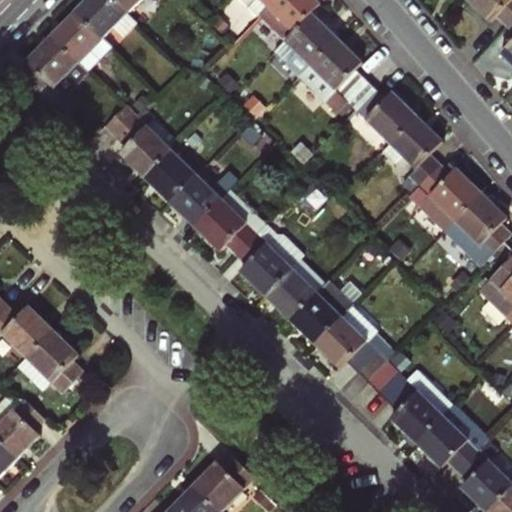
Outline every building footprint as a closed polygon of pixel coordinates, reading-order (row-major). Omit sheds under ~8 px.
[(115,0),(91,0),(79,14),(109,43),(133,18),(115,0)] [(115,0),(133,18),(149,0),(115,0)] [(246,0),(264,18),(273,9),(280,0),(246,0)] [(322,0),(280,0),(273,9),(264,18),(290,42),(299,34),(317,15),(327,4),(322,0)] [(511,0),(469,0),(495,24),(500,19),(510,28),(511,25),(511,0)] [(109,43),(79,14),(56,36),(87,66),(97,76),(119,52),(109,43)] [(299,34),(290,42),(317,68),(343,41),(317,15),(299,34)] [(87,66),(56,36),(19,74),(53,107),(65,96),(62,93),(87,66)] [(317,68),(305,79),(328,102),(341,92),(360,72),(368,64),(343,41),(317,68)] [(351,102),(370,81),(360,72),(341,92),(351,102)] [(380,90),(370,81),(351,102),(360,111),(380,90)] [(390,101),(380,90),(360,111),(396,146),(422,118),(397,94),(390,101)] [(114,121),(126,132),(139,117),(128,107),(114,121)] [(139,117),(126,132),(133,138),(122,150),(150,177),(175,152),(139,117)] [(396,146),(385,157),(397,167),(407,157),(424,173),(416,180),(425,189),(446,167),(438,160),(451,146),(422,118),(396,146)] [(175,152),(150,177),(174,201),(199,175),(175,152)] [(446,167),(425,189),(434,198),(424,209),(449,233),(459,222),(486,195),(465,174),(459,180),(446,167)] [(199,175),(174,201),(199,226),(225,200),(199,175)] [(234,190),(225,200),(199,226),(228,254),(238,244),(245,250),(269,226),(234,190)] [(486,195),(459,222),(484,247),(480,253),(490,263),(511,240),(511,236),(503,229),(511,220),(486,195)] [(269,226),(245,250),(253,258),(243,270),(271,296),(296,271),(307,259),(284,232),(280,236),(269,226)] [(307,259),(296,271),(321,293),(331,282),(307,259)] [(511,265),(485,293),(511,318),(511,265)] [(321,293),(296,271),(271,296),(295,320),(321,293)] [(321,293),(295,320),(319,344),(345,317),(356,306),(331,282),(321,293)] [(0,322),(16,306),(0,290),(0,322)] [(27,317),(16,306),(0,322),(0,330),(7,337),(11,333),(36,358),(60,333),(35,309),(27,317)] [(345,317),(319,344),(345,368),(354,359),(370,342),(345,317)] [(60,333),(36,358),(62,383),(71,392),(89,373),(81,364),(86,359),(60,333)] [(364,368),(380,351),(371,341),(370,342),(354,359),(364,368)] [(393,363),(380,351),(364,368),(376,380),(393,363)] [(36,358),(25,369),(52,394),(62,383),(36,358)] [(385,390),(402,372),(393,363),(376,380),(385,390)] [(395,399),(412,382),(402,372),(385,390),(395,399)] [(422,391),(405,409),(396,418),(423,444),(448,418),(457,408),(421,373),(412,382),(422,391)] [(422,391),(412,382),(395,399),(405,409),(422,391)] [(34,399),(16,394),(0,408),(0,431),(0,432),(25,456),(46,435),(38,427),(50,414),(34,399)] [(448,418),(423,444),(450,470),(460,458),(469,466),(482,452),(448,418)] [(25,456),(0,432),(0,431),(0,477),(3,480),(25,456)] [(511,460),(503,451),(493,461),(511,480),(511,460)] [(493,511),(511,492),(511,480),(493,461),(482,452),(469,466),(462,473),(472,482),(467,487),(493,511)] [(236,511),(263,484),(248,469),(237,481),(226,471),(203,495),(220,511),(236,511)] [(511,511),(511,492),(493,511),(492,511),(511,511)] [(220,511),(203,495),(186,511),(220,511)]
